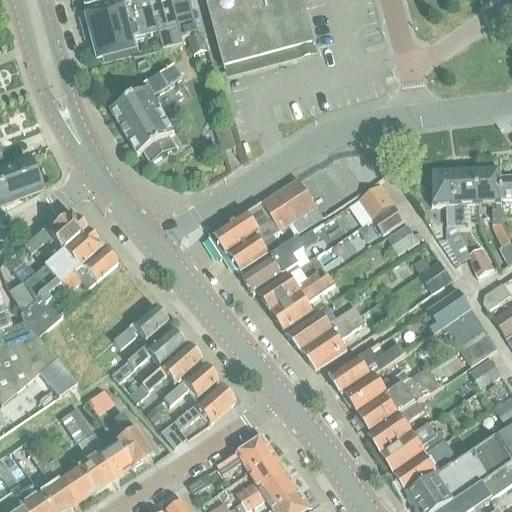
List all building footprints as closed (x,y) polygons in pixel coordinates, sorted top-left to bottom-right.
[(81,0),(83,0),(85,9),(103,5),(121,0),(81,0)] [(121,0),(103,5),(106,13),(86,19),(89,29),(92,38),(95,40),(97,50),(95,52),(98,62),(102,62),(103,65),(138,55),(134,42),(157,36),(162,51),(182,46),(180,41),(198,35),(190,5),(187,0),(121,0)] [(315,50),(302,0),(204,0),(225,74),(226,74),(225,71),(306,49),(313,47),(314,50),(315,50)] [(187,42),(193,59),(207,54),(202,37),(187,42)] [(154,101),(184,83),(176,70),(144,88),(147,92),(111,114),(138,159),(144,156),(150,168),(176,152),(169,141),(175,137),(154,101)] [(219,161),(238,163),(240,140),(222,138),(219,161)] [(0,207),(41,192),(40,188),(41,183),(35,167),(31,165),(30,162),(0,173),(0,207)] [(499,172),(477,173),(478,208),(493,208),(494,213),(490,213),(490,230),(501,251),(510,247),(501,229),(500,204),(500,180),(499,180),(499,172)] [(453,174),(454,229),(457,229),(463,229),(462,209),(478,208),(477,173),(453,174)] [(453,174),(429,174),(430,210),(445,209),(445,230),(446,242),(458,267),(469,262),(468,259),(469,259),(466,248),(457,229),(454,229),(453,174)] [(511,180),(500,180),(500,204),(511,204),(511,180)] [(324,221),(317,210),(299,184),(215,240),(228,259),(231,257),(235,263),(233,267),(238,273),(242,273),(244,275),(324,221)] [(358,203),(369,219),(391,205),(380,188),(358,203)] [(373,223),(383,239),(405,224),(394,209),(373,223)] [(54,243),(63,253),(87,232),(80,222),(76,223),(69,215),(54,228),(51,225),(26,246),(22,248),(30,257),(45,245),(43,243),(46,241),(50,246),(54,243)] [(407,229),(387,242),(398,259),(419,246),(407,229)] [(63,253),(30,280),(41,294),(99,246),(87,232),(63,253)] [(282,278),(284,282),(289,279),(300,271),(292,259),(303,252),(298,243),(242,280),(254,297),(282,278)] [(99,246),(41,294),(52,307),(81,284),(87,291),(117,267),(103,251),(99,246)] [(494,273),(482,252),(469,259),(468,259),(469,262),(470,262),(475,276),(477,282),(494,273)] [(439,265),(419,279),(432,299),(453,285),(439,265)] [(272,311),(274,316),(322,284),(318,277),(308,283),(300,271),(289,279),(284,282),(259,298),(266,310),(272,311)] [(0,303),(0,408),(0,409),(33,382),(57,411),(80,396),(54,364),(36,342),(63,320),(52,307),(41,294),(30,280),(23,287),(24,289),(9,298),(21,317),(18,320),(26,330),(13,335),(0,303)] [(322,284),(274,316),(279,323),(278,328),(284,337),(314,318),(304,303),(309,300),(311,304),(335,288),(329,280),(322,284)] [(488,315),(511,300),(503,288),(485,300),(484,308),(488,315)] [(445,332),(446,333),(473,315),(459,293),(427,315),(433,325),(427,329),(428,331),(412,342),(418,350),(445,332)] [(126,334),(112,346),(118,353),(138,336),(144,343),(165,325),(153,310),(137,324),(126,334)] [(298,349),(303,355),(359,318),(354,310),(328,328),(320,317),(289,338),(289,343),(294,350),(298,349)] [(511,337),(511,310),(493,323),(506,342),(511,337)] [(446,333),(459,352),(485,334),(473,315),(446,333)] [(359,318),(303,355),(308,361),(308,365),(314,372),(318,372),(319,373),(346,355),(339,344),(365,327),(359,318)] [(112,377),(118,385),(149,359),(160,371),(184,350),(178,344),(180,340),(175,334),(169,334),(146,353),(143,350),(126,365),(112,377)] [(485,334),(459,352),(471,371),(498,353),(485,334)] [(160,371),(128,399),(135,407),(149,396),(167,380),(173,387),(178,383),(181,386),(203,368),(186,348),(184,350),(160,371)] [(343,401),(345,399),(376,379),(406,360),(400,350),(379,364),(372,353),(330,381),(343,401)] [(469,377),(481,394),(502,379),(490,363),(469,377)] [(203,368),(181,386),(162,403),(168,411),(188,394),(195,403),(217,384),(203,368)] [(356,420),(369,438),(419,405),(440,391),(428,373),(410,385),(409,384),(357,420),(356,420)] [(352,411),(357,420),(409,384),(405,377),(390,386),(389,384),(382,389),(376,379),(345,399),(345,404),(350,411),(352,411)] [(209,429),(234,408),(219,389),(160,437),(173,453),(186,443),(179,434),(200,418),(209,429)] [(113,408),(103,394),(88,405),(97,419),(113,408)] [(511,426),(511,401),(494,414),(506,431),(511,426)] [(368,439),(381,459),(413,437),(406,426),(411,423),(425,414),(419,405),(369,438),(368,439)] [(76,411),(68,417),(112,483),(131,470),(114,446),(101,455),(98,450),(101,448),(76,411)] [(91,461),(76,471),(93,496),(112,483),(68,417),(60,422),(85,458),(89,456),(91,461)] [(121,417),(114,422),(125,438),(114,446),(131,470),(132,472),(152,458),(133,431),(121,417)] [(440,437),(436,439),(428,427),(413,437),(381,459),(394,478),(442,447),(445,445),(440,437)] [(407,499),(415,511),(445,511),(511,468),(511,430),(448,473),(407,499)] [(241,468),(248,478),(275,460),(263,442),(218,472),(223,479),(241,468)] [(447,455),(442,447),(394,478),(407,499),(448,473),(439,460),(447,455)] [(54,486),(38,496),(49,511),(68,511),(74,508),(48,468),(34,448),(27,453),(47,484),(51,482),(54,486)] [(236,499),(242,508),(287,478),(275,460),(248,478),(253,487),(236,499)] [(55,463),(48,468),(74,508),(93,496),(76,471),(62,480),(59,476),(62,474),(55,463)] [(511,468),(445,511),(478,511),(491,502),(511,488),(511,468)] [(274,511),(298,497),(287,478),(242,508),(236,511),(255,511),(265,505),(269,511),(274,511)] [(189,492),(194,499),(207,490),(203,482),(189,492)] [(10,494),(11,497),(21,511),(49,511),(38,496),(24,506),(21,502),(25,500),(18,489),(10,494)] [(0,504),(0,511),(21,511),(11,497),(0,504)] [(308,511),(298,497),(274,511),(308,511)]
